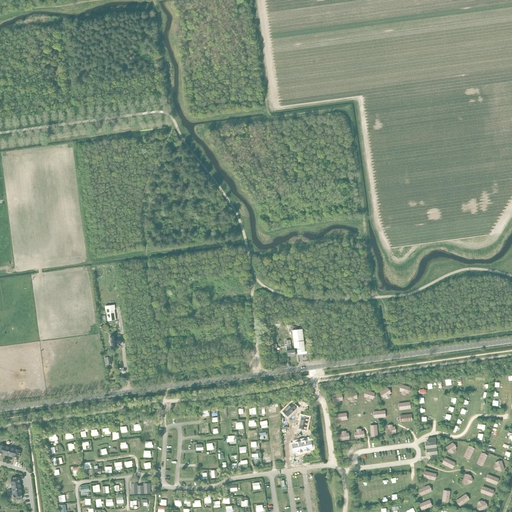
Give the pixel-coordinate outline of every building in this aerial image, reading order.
[(114,305),(106,306),(108,321),(116,320),(114,305)] [(297,349),(298,351),(298,352),(305,352),(303,329),(293,330),(295,349),(297,349)] [(121,343),(121,338),(118,338),(118,336),(110,337),(111,347),(119,347),(119,344),(121,343)] [(295,351),(298,351),(297,349),(295,349),(291,349),(291,346),(287,346),(288,356),(295,356),(295,353),(296,353),(295,353),(295,351)] [(478,377),(471,378),(473,390),(480,389),(478,377)] [(511,381),(501,379),(499,389),(505,388),(506,384),(511,386),(511,388),(511,387),(511,381)] [(426,384),(424,397),(431,398),(432,393),(433,390),(432,390),(433,386),(426,384)] [(446,386),(442,386),(442,394),(446,394),(446,396),(451,396),(451,395),(453,395),(453,396),(458,396),(458,394),(462,394),(462,386),(458,386),(458,385),(453,385),(451,385),(446,385),(446,386)] [(401,391),(394,392),(397,405),(404,403),(401,391)] [(360,398),(356,398),(357,406),(360,405),(361,407),(366,407),(366,406),(367,406),(367,407),(373,406),(373,404),(377,404),(376,397),(372,397),(372,395),(367,396),(365,396),(360,396),(360,398)] [(506,398),(500,400),(503,412),(510,410),(506,398)] [(291,403),(283,412),(287,416),(291,413),(294,411),(293,411),(296,408),(291,403)] [(474,408),(467,411),(471,422),(478,420),(476,415),(476,412),(475,412),(474,408)] [(302,416),(299,428),(306,430),(308,418),(302,416)] [(457,417),(450,419),(453,431),(461,429),(457,417)] [(394,419),(389,424),(396,433),(402,429),(394,419)] [(371,420),(363,422),(366,434),(374,432),(371,420)] [(495,422),(494,429),(498,429),(498,431),(503,432),(503,431),(505,431),(504,432),(510,432),(510,431),(511,430),(511,423),(511,421),(506,421),(504,421),(499,420),(499,422),(495,422)] [(422,424),(420,434),(426,434),(427,430),(432,431),(432,433),(436,432),(436,427),(422,424)] [(291,445),(288,445),(289,453),(293,452),(293,454),(299,452),(300,452),(306,451),(305,449),(309,449),(307,441),(304,442),(303,440),(298,441),(298,442),(297,442),(296,442),(291,443),(291,445)] [(407,442),(403,453),(409,456),(411,451),(413,449),(412,448),(414,444),(407,442)] [(14,457),(19,458),(21,450),(16,449),(16,448),(4,445),(4,446),(0,444),(0,453),(2,454),(14,457)] [(459,449),(454,453),(463,462),(468,457),(459,449)] [(427,454),(425,464),(430,463),(431,459),(436,460),(436,462),(441,462),(441,457),(427,454)] [(486,462),(483,462),(483,469),(486,469),(486,471),(492,471),(492,470),(493,470),(493,471),(499,471),(499,469),(502,469),(502,462),(499,462),(499,460),(493,460),(493,461),(492,461),(492,460),(486,460),(486,462)] [(14,500),(22,499),(22,494),(20,482),(19,477),(11,478),(12,483),(11,483),(13,495),(14,495),(14,500)] [(380,483),(376,483),(377,491),(381,490),(381,492),(387,491),(387,490),(388,490),(388,491),(394,490),(393,488),(397,488),(396,480),(392,481),(392,479),(386,480),(386,481),(385,481),(385,480),(379,481),(380,483)] [(444,481),(441,493),(448,495),(451,483),(444,481)] [(462,481),(460,493),(466,494),(467,489),(468,489),(468,487),(468,486),(468,482),(462,481)] [(479,481),(477,491),(483,490),(484,486),(488,487),(489,489),(493,489),(493,484),(479,481)] [(137,484),(130,484),(130,494),(150,494),(150,483),(143,483),(143,485),(137,486),(137,484)]
